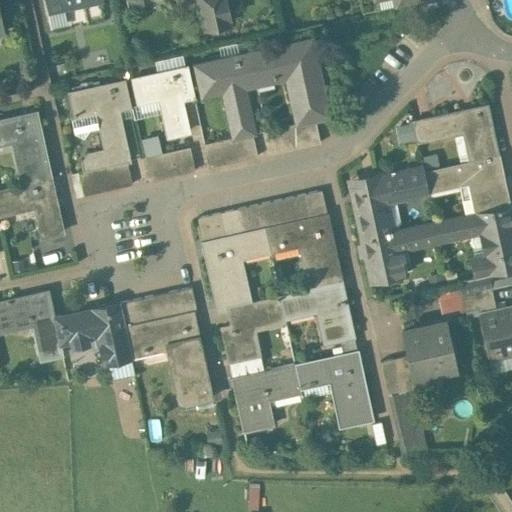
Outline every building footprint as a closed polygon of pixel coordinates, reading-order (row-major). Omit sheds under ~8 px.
[(46,0),(49,10),(96,0),(46,0)] [(221,0),(195,0),(202,30),(226,25),(221,0)] [(311,37),(249,51),(254,76),(283,70),(295,123),(315,118),(328,115),(311,37)] [(249,51),(192,64),(196,84),(218,79),(227,121),(250,116),(242,81),(255,78),(254,76),(249,51)] [(186,65),(131,77),(136,98),(156,93),(166,135),(186,130),(179,95),(192,92),(186,65)] [(124,79),(68,91),(73,112),(93,107),(98,126),(102,148),(103,149),(125,144),(117,108),(129,105),(124,79)] [(487,105),(414,121),(418,142),(465,131),(471,161),(498,155),(487,105)] [(93,107),(73,112),(74,117),(70,118),(73,131),(83,137),(87,128),(98,126),(93,107)] [(34,111),(0,118),(0,149),(10,147),(19,184),(50,178),(34,111)] [(315,118),(302,121),(307,144),(320,142),(315,118)] [(295,123),(290,124),(296,147),(307,144),(302,121),(295,123)] [(296,147),(290,124),(279,126),(284,150),(296,147)] [(279,126),(266,129),(271,153),(284,150),(279,126)] [(252,132),(239,135),(244,158),(257,156),(252,132)] [(239,135),(227,138),(233,161),(244,158),(239,135)] [(227,138),(215,140),(221,164),(233,161),(227,138)] [(215,140),(203,143),(208,167),(221,164),(215,140)] [(125,144),(103,149),(102,148),(96,149),(96,150),(87,152),(83,159),(82,159),(81,160),(84,170),(113,163),(127,160),(129,160),(125,144)] [(190,146),(177,149),(182,172),(195,170),(190,146)] [(177,149),(165,152),(171,175),(182,172),(177,149)] [(171,175),(165,152),(154,154),(159,177),(171,175)] [(154,154),(140,157),(146,180),(159,177),(154,154)] [(471,161),(425,172),(429,190),(471,181),(477,211),(508,204),(498,155),(471,161)] [(127,160),(113,163),(119,186),(132,183),(127,160)] [(113,163),(101,166),(107,189),(119,186),(113,163)] [(101,166),(90,168),(95,192),(107,189),(101,166)] [(84,170),(78,171),(78,175),(83,194),(95,192),(90,168),(84,170)] [(425,172),(349,188),(360,238),(386,232),(380,204),(430,193),(429,190),(425,172)] [(78,175),(71,177),(75,196),(83,194),(78,175)] [(19,184),(0,188),(0,211),(32,204),(39,237),(62,231),(50,178),(19,184)] [(321,189),(307,192),(312,216),(326,213),(321,189)] [(307,192),(295,194),(300,218),(312,216),(307,192)] [(295,194),(283,197),(288,221),(300,218),(295,194)] [(283,197),(271,200),(276,224),(288,221),(283,197)] [(271,200),(259,202),(264,226),(276,224),(271,200)] [(259,202),(247,205),(252,229),(264,226),(259,202)] [(477,211),(436,221),(440,240),(482,231),(487,254),(487,255),(511,249),(511,222),(508,204),(477,211)] [(247,205),(234,208),(239,232),(252,229),(247,205)] [(234,208),(221,211),(226,235),(239,232),(234,208)] [(221,211),(209,213),(214,237),(226,235),(221,211)] [(209,213),(197,216),(202,240),(214,237),(209,213)] [(276,224),(264,226),(270,252),(298,246),(308,288),(342,281),(326,213),(312,216),(300,218),(288,221),(276,224)] [(386,232),(360,238),(370,281),(399,275),(394,251),(440,240),(436,221),(386,232)] [(214,237),(202,240),(217,308),(228,306),(249,301),(240,259),(270,252),(264,226),(252,229),(239,232),(226,235),(214,237)] [(511,249),(487,255),(487,254),(469,258),(473,276),(511,267),(511,249)] [(308,288),(279,295),(284,315),(316,309),(324,343),(354,336),(342,281),(308,288)] [(508,308),(498,310),(498,308),(497,308),(492,285),(462,291),(466,309),(481,305),(482,311),(481,311),(489,347),(502,344),(504,350),(511,347),(511,313),(509,314),(508,308)] [(191,286),(178,289),(183,312),(192,310),(196,309),(191,286)] [(178,289),(166,291),(171,314),(183,312),(178,289)] [(48,291),(0,301),(0,328),(32,322),(40,359),(62,354),(48,291)] [(166,291),(154,294),(159,317),(171,314),(166,291)] [(154,294),(142,296),(147,320),(159,317),(154,294)] [(249,301),(228,306),(232,324),(221,326),(229,361),(259,354),(252,321),(262,319),(263,324),(285,319),(284,315),(279,295),(249,301)] [(142,296),(130,299),(135,322),(147,320),(142,296)] [(130,299),(118,302),(123,325),(135,322),(130,299)] [(118,302),(60,314),(65,336),(100,328),(107,362),(130,357),(129,352),(123,325),(118,302)] [(135,322),(123,325),(129,352),(166,344),(179,404),(211,397),(192,310),(183,312),(171,314),(159,317),(147,320),(135,322)] [(446,319),(401,329),(407,353),(411,371),(413,370),(435,365),(436,370),(456,365),(446,319)] [(357,350),(294,363),(299,384),(328,377),(338,425),(371,418),(357,350)] [(407,353),(380,359),(387,391),(416,385),(413,370),(411,371),(407,353)] [(294,363),(232,376),(243,429),(272,422),(265,391),(299,384),(294,363)]
